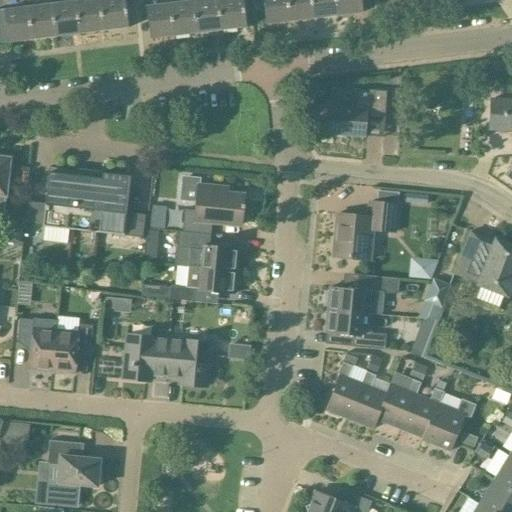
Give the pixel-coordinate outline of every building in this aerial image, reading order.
[(80,33),(104,30),(99,0),(85,0),(76,1),(80,33)] [(99,0),(104,30),(128,27),(124,0),(99,0)] [(195,0),(169,0),(170,3),(174,35),(198,33),(194,1),(194,0),(195,0)] [(198,33),(222,30),(217,0),(198,0),(194,0),(194,1),(198,33)] [(217,0),(222,30),(246,27),(242,0),(217,0)] [(262,0),(266,24),(291,21),(287,0),(262,0)] [(314,18),(312,0),(287,0),(291,21),(314,18)] [(312,0),(314,18),(338,15),(336,0),(312,0)] [(336,0),(338,15),(362,12),(360,0),(336,0)] [(56,36),(80,33),(76,1),(52,4),(56,36)] [(150,38),(174,35),(170,3),(146,6),(150,38)] [(32,39),(56,36),(52,4),(28,7),(32,39)] [(0,42),(32,39),(28,7),(4,10),(0,10),(0,42)] [(385,119),(387,91),(357,89),(355,109),(328,107),(326,134),(364,137),(366,118),(385,119)] [(511,100),(490,99),(489,130),(505,131),(511,131),(511,100)] [(0,207),(3,208),(4,197),(9,159),(0,157),(0,207)] [(130,176),(50,165),(45,202),(26,199),(24,221),(142,236),(145,215),(125,212),(130,176)] [(182,180),(181,197),(183,200),(196,201),(195,210),(184,210),(182,231),(183,231),(183,232),(210,235),(211,223),(241,226),(244,195),(217,193),(218,187),(198,185),(199,179),(186,177),(182,180)] [(426,204),(427,196),(407,194),(406,202),(426,204)] [(394,232),(397,205),(372,202),(371,218),(337,214),(333,257),(370,260),(373,230),(394,232)] [(179,231),(177,246),(190,247),(188,267),(236,271),(239,249),(209,246),(210,235),(183,232),(183,231),(182,231),(179,231)] [(69,241),(69,233),(45,232),(45,240),(69,241)] [(494,242),(471,233),(455,274),(479,283),(478,285),(506,296),(511,281),(511,246),(495,240),(494,242)] [(155,253),(144,252),(144,261),(154,262),(155,253)] [(413,256),(411,275),(435,278),(437,258),(413,256)] [(234,294),(236,271),(188,267),(186,287),(170,285),(170,288),(142,285),(141,296),(193,302),(194,289),(199,289),(199,291),(234,294)] [(329,287),(327,309),(362,313),(373,314),(381,314),(384,292),(397,294),(399,278),(370,276),(369,291),(364,291),(329,287)] [(442,306),(449,286),(433,280),(425,300),(442,306)] [(105,308),(115,309),(116,298),(106,297),(105,308)] [(362,313),(327,309),(327,310),(325,333),(333,334),(354,336),(353,345),(384,348),(386,334),(371,332),(373,314),(362,313)] [(51,372),(52,372),(56,331),(56,321),(34,319),(20,318),(18,342),(31,343),(29,370),(51,372)] [(428,341),(436,321),(424,320),(417,337),(428,341)] [(56,331),(52,372),(74,374),(77,348),(90,349),(92,325),(79,323),(79,333),(56,331)] [(165,377),(169,339),(127,335),(123,378),(150,380),(150,376),(165,377)] [(169,339),(165,377),(180,379),(179,383),(206,386),(208,367),(209,367),(209,362),(208,362),(210,343),(169,339)] [(229,356),(249,357),(250,344),(230,342),(229,356)] [(371,355),(367,366),(377,370),(381,359),(371,355)] [(359,392),(362,384),(348,378),(352,366),(342,362),(337,375),(339,375),(325,410),(348,419),(352,409),(356,400),(357,396),(359,392)] [(421,382),(427,367),(415,362),(409,377),(421,382)] [(367,372),(362,384),(359,392),(357,396),(356,400),(352,409),(348,419),(374,429),(377,420),(388,394),(372,388),(376,376),(367,372)] [(388,394),(377,420),(400,429),(402,430),(416,395),(415,394),(420,382),(411,379),(406,391),(392,385),(388,394)] [(421,440),(425,441),(440,404),(439,404),(444,390),(435,386),(430,400),(416,395),(402,430),(422,438),(421,440)] [(440,404),(425,441),(450,451),(465,414),(472,417),(476,406),(461,400),(457,411),(455,411),(440,404)] [(511,423),(511,413),(508,411),(503,418),(511,423)] [(3,422),(1,437),(28,440),(30,424),(3,422)] [(465,434),(462,443),(471,447),(474,438),(465,434)] [(97,487),(100,460),(82,458),(83,444),(49,440),(46,465),(59,466),(57,483),(97,487)] [(481,443),(475,452),(487,459),(492,451),(481,443)] [(511,491),(511,457),(508,456),(493,480),(511,491)] [(492,511),(511,511),(511,491),(493,480),(478,504),(492,511)] [(308,511),(307,511),(366,511),(371,501),(342,489),(337,500),(318,493),(316,492),(308,511)]
